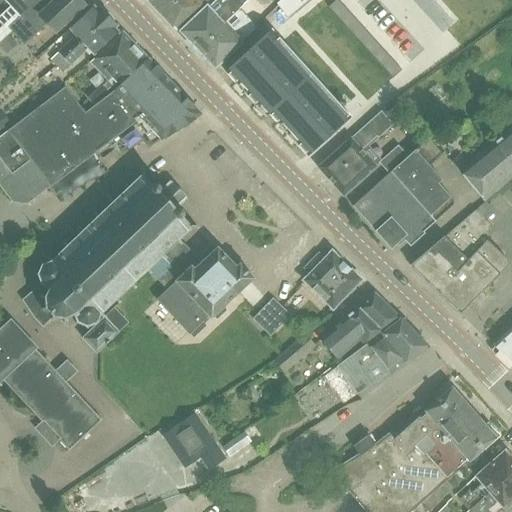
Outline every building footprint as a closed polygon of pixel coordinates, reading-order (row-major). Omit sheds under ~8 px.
[(5,0),(20,16),(37,0),(5,0)] [(48,22),(56,31),(85,3),(82,1),(82,0),(54,0),(50,5),(44,0),(37,0),(20,16),(21,16),(9,27),(25,44),(48,22)] [(147,0),(176,30),(210,0),(147,0)] [(214,0),(207,6),(182,30),(190,39),(187,41),(194,48),(223,23),(238,9),(243,4),(239,0),(229,0),(224,5),(219,0),(214,0)] [(402,70),(338,0),(335,0),(328,7),(393,78),(402,70)] [(51,58),(56,64),(109,16),(100,7),(98,9),(94,5),(71,28),(77,34),(51,58)] [(223,23),(194,48),(204,58),(206,56),(215,66),(256,27),(246,18),(238,9),(223,23)] [(95,53),(118,31),(115,27),(117,24),(109,16),(56,64),(63,71),(89,47),(95,53)] [(280,37),(271,28),(225,70),(267,115),(270,112),(309,154),(347,118),(275,41),(280,37)] [(87,97),(94,105),(118,88),(148,58),(123,31),(91,61),(107,78),(87,97)] [(49,186),(50,186),(111,139),(123,155),(142,140),(148,148),(201,114),(148,58),(118,88),(94,105),(85,112),(65,86),(0,135),(0,185),(9,198),(10,197),(13,200),(26,202),(29,199),(30,201),(49,186)] [(393,124),(381,110),(318,167),(343,194),(376,165),(361,149),(377,135),(378,137),(393,124)] [(0,130),(11,122),(1,111),(0,111),(0,130)] [(511,126),(459,170),(484,201),(511,177),(511,126)] [(454,204),(454,200),(451,196),(439,182),(442,179),(430,165),(443,153),(428,137),(415,148),(408,155),(388,172),(354,203),(392,246),(398,242),(404,237),(410,243),(454,204)] [(378,161),(388,172),(408,155),(398,144),(378,161)] [(223,306),(254,277),(240,262),(236,265),(218,246),(201,261),(180,238),(190,228),(196,227),(195,224),(190,224),(182,216),(184,214),(184,210),(181,207),(176,207),(175,206),(186,196),(172,181),(161,191),(160,190),(161,185),(158,182),(154,182),(152,184),(144,175),(144,169),(141,169),(141,175),(130,185),(126,181),(123,183),(127,188),(114,200),(110,195),(108,198),(112,202),(99,214),(95,210),(92,213),(96,217),(81,231),(77,228),(76,229),(71,224),(59,236),(67,244),(52,258),(48,254),(46,257),(49,261),(42,264),(37,273),(41,282),(22,299),(34,317),(43,326),(55,316),(65,318),(74,313),(77,321),(87,326),(98,321),(82,337),(96,353),(119,331),(119,330),(128,322),(114,307),(121,301),(117,297),(131,284),(134,288),(136,286),(133,282),(146,270),(150,273),(152,272),(167,288),(157,298),(189,333),(209,315),(211,317),(214,315),(217,318),(226,309),(223,306)] [(476,209),(410,265),(460,312),(465,308),(476,314),(486,295),(482,291),(507,265),(507,258),(487,239),(483,243),(479,238),(492,226),(476,209)] [(303,280),(333,308),(361,279),(332,251),(322,261),(316,255),(305,268),(310,273),(303,280)] [(363,343),(399,317),(374,292),(320,338),(338,358),(360,339),(363,343)] [(282,307),(273,297),(253,318),(270,335),(276,329),(268,322),(282,307)] [(408,361),(427,346),(401,318),(337,365),(357,393),(374,381),(374,382),(390,371),(391,373),(408,361)] [(11,320),(0,330),(0,379),(2,378),(43,421),(44,420),(60,437),(59,438),(69,449),(102,419),(35,347),(36,346),(11,320)] [(511,330),(495,347),(511,362),(511,330)] [(284,373),(316,345),(306,332),(273,360),(284,373)] [(335,501),(348,490),(367,511),(409,511),(469,460),(483,448),(484,449),(500,435),(487,421),(484,423),(465,402),(466,401),(451,384),(435,398),(437,400),(426,409),(423,407),(374,443),(369,435),(354,445),(359,453),(331,470),(334,475),(321,485),(335,501)] [(200,455),(209,468),(225,457),(194,412),(163,434),(185,466),(200,455)] [(242,430),(222,445),(229,454),(250,440),(242,430)] [(459,498),(469,509),(470,509),(511,470),(511,459),(503,450),(476,476),(482,482),(472,491),(469,488),(459,498)] [(154,465),(140,474),(150,491),(165,482),(154,465)] [(503,507),(510,500),(511,498),(511,470),(470,509),(469,509),(464,511),(487,511),(489,511),(487,508),(496,500),(503,507)]
